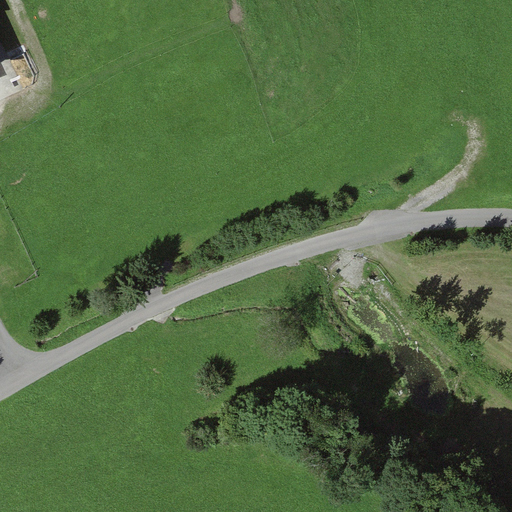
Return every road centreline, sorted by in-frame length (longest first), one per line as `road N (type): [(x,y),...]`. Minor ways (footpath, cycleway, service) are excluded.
road 1 (unclassified): [(0,398),(172,295),(261,257),(376,225),(511,222)]
road 2 (track): [(21,0),(45,71),(44,104),(0,120)]
